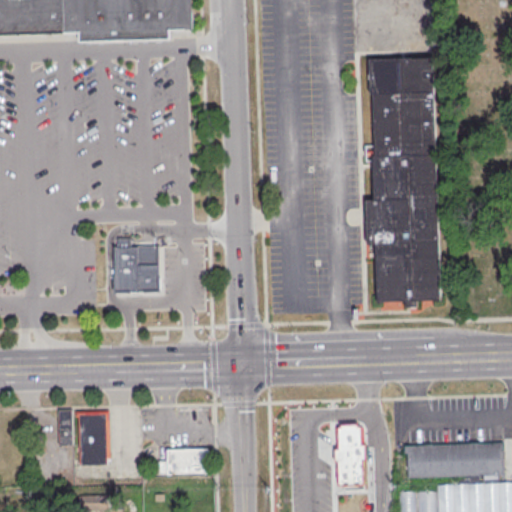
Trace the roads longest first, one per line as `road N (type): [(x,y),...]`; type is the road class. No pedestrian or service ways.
road 1 (tertiary): [(238,363),(228,0)]
road 2 (tertiary): [(242,511),(238,363)]
road 3 (primary): [(511,355),(367,359)]
road 4 (primary): [(367,359),(238,363)]
road 5 (primary): [(238,363),(112,366)]
